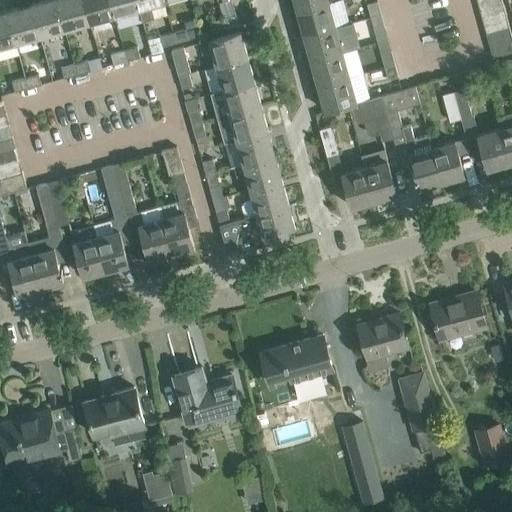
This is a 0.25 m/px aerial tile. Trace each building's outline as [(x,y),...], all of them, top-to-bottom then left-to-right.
[(65,28),(57,0),(42,0),(31,3),(40,35),(65,28)] [(89,21),(83,0),(57,0),(65,28),(89,21)] [(114,14),(110,0),(83,0),(89,21),(114,14)] [(138,8),(136,0),(110,0),(114,14),(138,8)] [(163,0),(136,0),(138,8),(142,21),(154,17),(151,4),(164,0),(163,0)] [(328,2),(327,0),(294,0),(297,10),(328,2)] [(371,17),(381,14),(377,0),(376,0),(367,3),(371,17)] [(477,0),(480,9),(503,3),(502,0),(477,0)] [(334,26),(328,2),(297,10),(304,35),(334,26)] [(40,35),(31,3),(7,10),(15,42),(40,35)] [(483,21),(506,14),(503,3),(480,9),(483,21)] [(0,46),(15,42),(7,10),(0,11),(0,46)] [(226,28),(239,24),(236,14),(223,17),(226,28)] [(381,14),(371,17),(374,29),(385,27),(381,14)] [(486,32),(509,26),(506,14),(483,21),(486,32)] [(226,28),(223,17),(210,21),(213,32),(226,28)] [(341,50),(334,26),(304,35),(311,59),(341,50)] [(489,44),(511,37),(511,35),(509,26),(486,32),(489,44)] [(175,42),(189,38),(186,28),(172,31),(175,42)] [(241,30),(209,39),(199,42),(202,53),(212,50),(216,64),(248,55),(241,30)] [(152,53),(161,51),(159,46),(175,42),(172,31),(148,38),(152,53)] [(511,37),(489,44),(493,56),(511,51),(511,37)] [(126,60),(140,56),(137,46),(124,49),(126,60)] [(184,46),(172,49),(175,61),(178,74),(189,71),(190,71),(184,46)] [(126,60),(124,49),(111,53),(114,63),(126,60)] [(384,65),(395,62),(391,49),(381,52),(384,65)] [(348,75),(341,50),(311,59),(318,83),(348,75)] [(254,79),(248,55),(216,64),(222,88),(254,79)] [(77,74),(91,70),(88,59),(74,63),(77,74)] [(395,62),(384,65),(388,79),(399,76),(395,62)] [(77,74),(74,63),(49,70),(52,81),(54,80),(53,77),(63,74),(64,77),(77,74)] [(28,87),(52,81),(49,70),(25,77),(28,87)] [(189,71),(178,74),(182,88),(193,85),(189,71)] [(348,75),(318,83),(325,109),(352,102),(355,101),(348,75)] [(28,87),(25,77),(12,80),(15,91),(28,87)] [(261,104),(254,79),(222,88),(229,113),(261,104)] [(415,85),(396,90),(382,94),(394,136),(393,136),(399,157),(410,153),(416,176),(414,176),(415,179),(417,179),(419,187),(442,180),(433,147),(432,147),(429,134),(416,137),(412,123),(404,126),(400,109),(420,104),(415,85)] [(461,117),(473,114),(466,87),(454,91),(461,117)] [(461,117),(454,91),(445,93),(452,119),(461,117)] [(355,101),(352,102),(357,121),(375,116),(376,120),(382,140),(393,136),(394,136),(382,94),(355,101)] [(202,121),(199,108),(195,95),(185,98),(192,123),(202,121)] [(268,129),(261,104),(229,113),(236,138),(263,131),(268,129)] [(511,111),(497,116),(500,128),(509,161),(511,160),(511,111)] [(0,125),(9,123),(6,112),(0,113),(0,125)] [(211,133),(206,134),(202,121),(192,123),(199,149),(214,144),(211,133)] [(0,138),(12,135),(9,123),(0,125),(0,138)] [(327,155),(338,152),(331,125),(320,128),(327,155)] [(478,134),(480,142),(487,168),(509,161),(500,128),(479,134),(478,134)] [(268,129),(263,131),(236,138),(243,163),(275,154),(268,129)] [(0,152),(16,147),(12,135),(0,138),(0,152)] [(469,145),(467,137),(433,147),(442,180),(464,174),(457,148),(469,145)] [(168,169),(169,175),(173,174),(180,199),(159,205),(173,256),(195,250),(187,220),(197,217),(177,145),(162,149),(168,169)] [(0,164),(19,159),(16,147),(0,152),(0,164)] [(384,149),(362,155),(365,165),(374,199),(397,193),(384,149)] [(275,154),(243,163),(234,165),(237,176),(246,173),(250,187),(282,178),(275,154)] [(206,173),(216,170),(212,157),(202,160),(206,173)] [(0,176),(22,170),(19,159),(0,164),(0,176)] [(137,211),(128,180),(123,160),(112,163),(132,235),(142,232),(150,263),(173,256),(159,205),(137,211)] [(112,163),(101,166),(106,186),(116,217),(94,223),(106,269),(129,262),(122,238),(132,235),(112,163)] [(374,199),(365,165),(342,171),(351,206),(374,199)] [(0,176),(0,178),(0,180),(0,194),(27,187),(22,170),(0,176)] [(223,195),(220,184),(216,170),(206,173),(212,197),(223,195)] [(63,198),(58,178),(47,181),(59,225),(60,225),(69,222),(63,198)] [(289,203),(282,178),(250,187),(257,212),(289,203)] [(59,225),(47,181),(36,184),(50,236),(28,241),(41,287),(63,280),(61,271),(63,271),(62,268),(60,268),(57,256),(66,253),(64,244),(66,244),(60,225),(59,225)] [(230,219),(226,207),(223,195),(212,197),(219,222),(230,219)] [(226,247),(238,244),(236,239),(240,228),(260,223),(264,238),(296,229),(289,203),(257,212),(230,219),(219,222),(226,247)] [(71,230),(74,242),(66,244),(64,244),(66,253),(76,250),(83,275),(106,269),(94,223),(71,230)] [(28,241),(6,247),(9,259),(11,266),(13,274),(15,281),(17,288),(18,293),(41,287),(28,241)] [(476,292),(448,300),(448,299),(431,303),(440,336),(486,324),(477,291),(476,291),(476,292)] [(409,344),(405,331),(400,311),(358,323),(371,368),(387,364),(384,351),(409,344)] [(323,334),(262,350),(271,383),(332,366),(323,334)] [(202,369),(202,367),(174,375),(188,421),(241,406),(233,378),(202,387),(198,370),(202,369)] [(413,428),(416,427),(437,421),(423,371),(400,378),(413,428)] [(145,424),(139,405),(134,386),(85,399),(94,434),(109,430),(110,434),(145,424)] [(281,408),(284,426),(314,421),(311,402),(281,408)] [(9,463),(67,447),(70,459),(83,456),(80,444),(76,424),(57,430),(52,408),(50,409),(29,414),(30,419),(1,426),(0,424),(0,429),(0,430),(3,442),(9,463)] [(362,419),(343,425),(347,441),(367,436),(362,419)] [(499,423),(474,430),(477,443),(502,437),(499,423)] [(188,454),(182,456),(178,440),(166,443),(176,492),(195,488),(188,454)] [(445,452),(443,444),(430,448),(432,456),(445,452)] [(356,463),(354,464),(355,467),(364,502),(384,496),(373,459),(356,463)] [(146,469),(153,494),(154,497),(156,504),(171,500),(169,493),(173,492),(167,468),(154,472),(153,468),(146,469)]
